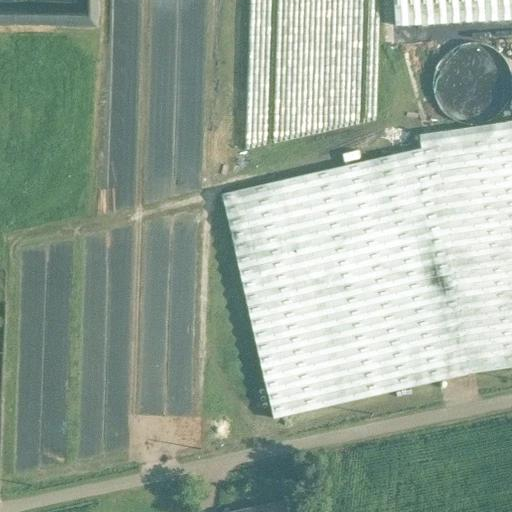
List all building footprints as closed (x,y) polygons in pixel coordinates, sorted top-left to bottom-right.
[(511,0),(391,0),(393,26),(511,20),(511,0)] [(511,58),(509,53),(504,47),(498,41),(489,36),(481,34),(472,33),(464,34),(456,36),(449,40),(442,45),(436,53),(432,60),(429,69),(428,77),(429,86),(432,94),(436,102),(441,108),(448,114),(455,118),(463,120),(472,121),(482,120),(490,118),(497,114),(504,108),(509,102),(511,95),(511,58)] [(431,153),(412,157),(229,194),(280,416),(474,369),(511,364),(511,119),(428,129),(431,153)] [(133,420),(134,445),(154,444),(153,416),(141,416),(141,420),(133,420)] [(284,511),(283,502),(238,511),(284,511)]
